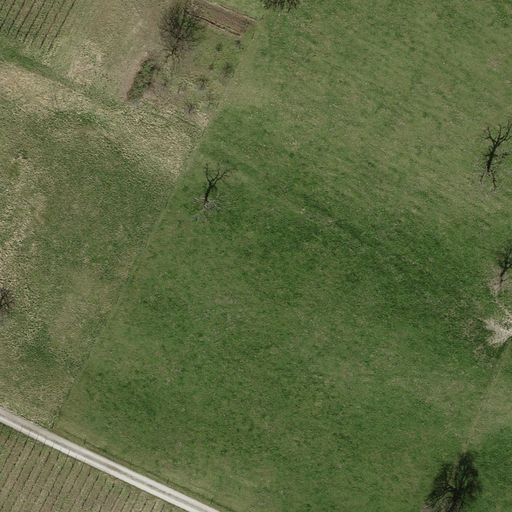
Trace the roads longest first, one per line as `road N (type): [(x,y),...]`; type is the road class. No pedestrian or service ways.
road 1 (track): [(208,511),(0,412)]
road 2 (track): [(0,58),(164,136)]
